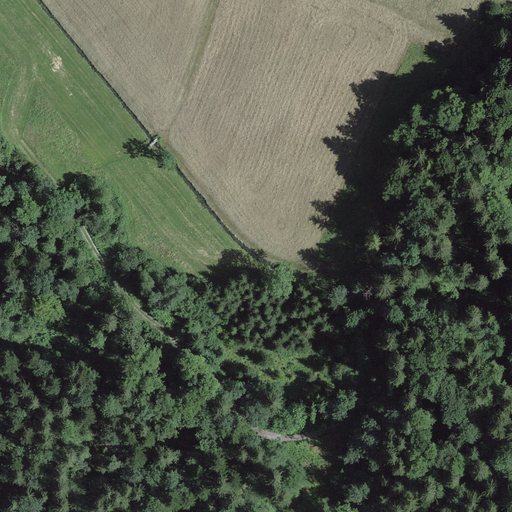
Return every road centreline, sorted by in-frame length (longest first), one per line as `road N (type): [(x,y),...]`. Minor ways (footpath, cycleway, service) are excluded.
road 1 (track): [(0,186),(46,232),(93,309),(257,405),(421,389),(511,394)]
road 2 (track): [(211,0),(148,147)]
road 3 (track): [(421,389),(476,483),(511,500)]
